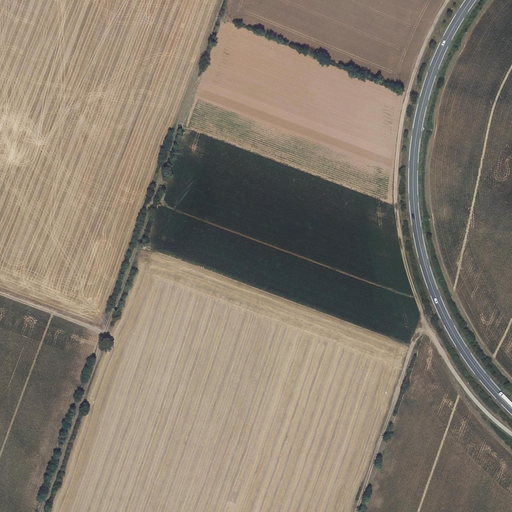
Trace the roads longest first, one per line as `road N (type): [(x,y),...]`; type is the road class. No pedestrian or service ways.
road 1 (track): [(39,511),(222,0)]
road 2 (track): [(511,451),(462,397),(437,353),(403,263),(395,213),(401,115),(447,0)]
road 3 (trunk): [(470,0),(423,99),(413,156),(415,223),(441,310),(479,373),(511,408)]
road 4 (track): [(355,511),(421,318)]
road 5 (track): [(430,338),(464,388),(511,434)]
